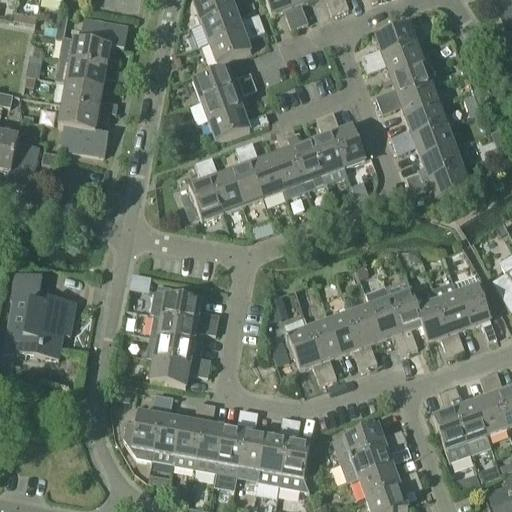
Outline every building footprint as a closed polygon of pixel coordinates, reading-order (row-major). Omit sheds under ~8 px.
[(214,0),(193,8),(199,25),(201,30),(235,17),(231,5),(244,0),(214,0)] [(262,0),(271,22),(284,17),(287,25),(291,36),(299,33),(286,0),(262,0)] [(306,25),(301,11),(313,7),(310,0),(286,0),(299,33),(308,30),(306,25)] [(340,18),(333,0),(310,0),(313,7),(324,2),(331,21),(340,18)] [(333,0),(340,18),(348,15),(342,0),(333,0)] [(27,28),(27,29),(34,30),(36,18),(29,17),(27,28)] [(258,22),(249,25),(239,29),(238,25),(235,17),(201,30),(209,50),(261,30),(260,25),(258,22)] [(68,23),(60,21),(59,25),(57,35),(65,36),(67,25),(68,23)] [(128,34),(84,26),(80,47),(80,48),(106,53),(106,54),(110,55),(110,54),(121,56),(124,57),(128,34)] [(246,46),(265,39),(261,30),(209,50),(217,71),(250,59),(246,46)] [(55,41),(57,33),(45,31),(43,39),(55,41)] [(375,43),(380,56),(361,63),(364,72),(417,52),(409,31),(375,43)] [(55,45),(63,46),(65,36),(57,35),(55,45)] [(104,64),(106,54),(106,53),(80,48),(80,47),(74,46),(74,49),(70,68),(118,77),(119,67),(104,64)] [(391,85),(424,73),(417,52),(364,72),(367,80),(386,73),(391,85)] [(118,77),(70,68),(66,90),(98,96),(100,84),(116,87),(118,77)] [(379,112),(432,93),(424,73),(391,85),(395,97),(376,104),(379,112)] [(231,87),(226,74),(193,87),(201,108),(254,89),(250,80),(231,87)] [(237,104),(256,97),(254,89),(201,108),(208,129),(242,116),(237,104)] [(98,96),(66,90),(62,111),(110,120),(112,110),(96,107),(98,96)] [(382,121),(401,114),(405,126),(439,113),(432,93),(379,112),(382,121)] [(10,114),(11,107),(13,102),(5,100),(2,112),(10,114)] [(112,110),(110,120),(116,121),(118,111),(112,110)] [(91,137),(93,127),(108,129),(110,120),(62,111),(59,132),(58,133),(64,134),(90,138),(91,137)] [(394,153),(447,134),(439,113),(405,126),(410,137),(391,144),(394,153)] [(250,137),(249,136),(268,129),(265,121),(246,128),(242,116),(208,129),(216,150),(250,137)] [(340,138),(333,119),(324,122),(343,175),(365,167),(353,133),(340,138)] [(316,125),(323,144),(311,149),(326,189),(346,182),(343,175),(324,122),(316,125)] [(104,164),(108,141),(95,138),(91,137),(90,138),(64,134),(60,156),(104,164)] [(299,153),(292,134),(284,137),(303,190),(306,196),(326,189),(311,149),(299,153)] [(420,167),(454,154),(447,134),(394,153),(397,161),(416,154),(420,167)] [(511,150),(506,134),(491,140),(499,160),(511,155),(511,150)] [(275,140),(282,159),(271,163),(284,197),(303,190),(284,137),(281,138),(275,140)] [(17,150),(19,144),(0,139),(0,173),(4,174),(3,178),(10,180),(16,150),(17,150)] [(259,168),(252,149),(243,152),(263,205),(284,197),(271,163),(259,168)] [(7,193),(29,198),(39,154),(17,150),(16,150),(10,180),(7,193)] [(472,170),(464,150),(454,154),(420,167),(425,178),(406,185),(409,194),(462,174),(472,170)] [(235,155),(242,174),(230,179),(243,212),(263,205),(243,152),(235,155)] [(43,159),(41,171),(45,171),(49,172),(51,160),(43,159)] [(57,173),(59,162),(51,160),(49,172),(57,173)] [(219,183),(211,164),(203,167),(222,220),(243,212),(230,179),(219,183)] [(189,194),(201,228),(222,220),(203,167),(194,170),(201,190),(189,194)] [(436,208),(469,195),(462,174),(409,194),(412,202),(431,195),(436,208)] [(184,211),(193,207),(190,199),(181,202),(184,211)] [(510,319),(511,318),(511,261),(499,269),(505,279),(506,280),(492,288),(510,319)] [(42,284),(15,279),(10,306),(13,306),(3,356),(38,363),(58,366),(63,341),(70,342),(74,319),(66,317),(67,308),(47,304),(39,302),(42,284)] [(418,356),(411,337),(421,333),(422,332),(416,316),(417,315),(413,304),(411,298),(407,287),(385,295),(389,306),(409,359),(418,356)] [(432,297),(455,361),(464,358),(457,339),(469,335),(457,301),(452,289),(432,297)] [(172,302),(173,296),(173,295),(158,292),(156,299),(166,301),(172,302)] [(490,327),(478,293),(457,301),(469,335),(481,330),(488,349),(497,346),(490,327)] [(201,307),(186,305),(187,299),(173,296),(172,302),(166,301),(156,299),(154,299),(150,322),(154,322),(217,334),(219,324),(199,321),(201,307)] [(440,345),(447,364),(455,361),(432,297),(413,304),(417,315),(416,316),(422,332),(421,333),(427,350),(428,349),(440,345)] [(409,359),(389,306),(369,313),(382,347),(394,343),(400,362),(409,359)] [(382,347),(369,313),(349,321),(369,373),(377,371),(370,352),(382,347)] [(369,373),(349,321),(329,328),(341,362),(353,358),(360,377),(369,373)] [(154,322),(150,343),(193,351),(195,339),(215,342),(217,334),(154,322)] [(312,372),(319,391),(328,388),(309,336),(304,324),(283,332),(287,343),(300,377),(312,372)] [(341,362),(329,328),(309,336),(328,388),(336,385),(329,366),(341,362)] [(193,351),(150,343),(146,365),(154,366),(209,376),(211,367),(191,363),(193,351)] [(282,347),(269,352),(274,365),(276,372),(290,367),(282,347)] [(150,388),(185,395),(188,381),(208,385),(209,376),(154,366),(150,388)] [(511,433),(511,395),(503,398),(496,379),(488,382),(507,435),(511,433)] [(507,435),(488,382),(479,386),(486,405),(475,409),(487,443),(507,435)] [(491,454),(486,443),(487,443),(475,409),(463,413),(456,394),(447,397),(470,461),(471,461),(491,454)] [(115,395),(113,405),(128,408),(130,398),(115,395)] [(433,424),(445,458),(449,469),(470,461),(447,397),(439,400),(446,419),(433,424)] [(151,421),(138,419),(136,431),(126,429),(123,445),(136,465),(152,467),(164,403),(155,402),(151,421)] [(169,425),(173,405),(164,403),(152,467),(173,472),(182,427),(169,425)] [(197,409),(194,429),(182,427),(173,472),(195,476),(206,411),(197,409)] [(212,432),(215,413),(207,411),(206,411),(195,476),(216,480),(224,435),(212,432)] [(240,417),(236,437),(224,435),(216,480),(237,484),(239,474),(249,419),(240,417)] [(254,440),(258,420),(249,419),(239,474),(260,478),(266,442),(254,440)] [(282,425),(279,445),(266,442),(260,478),(281,482),(291,426),(282,425)] [(297,448),(300,428),(291,426),(281,482),(304,486),(304,483),(310,452),(310,450),(297,448)] [(382,444),(377,432),(332,448),(340,470),(404,446),(401,438),(382,444)] [(404,446),(340,470),(347,490),(359,486),(392,473),(388,462),(407,455),(404,446)] [(366,506),(419,486),(416,478),(397,485),(392,473),(359,486),(366,506)] [(406,511),(403,502),(422,495),(419,486),(366,506),(368,511),(406,511)] [(511,511),(511,492),(508,494),(488,502),(491,511),(511,511)]
